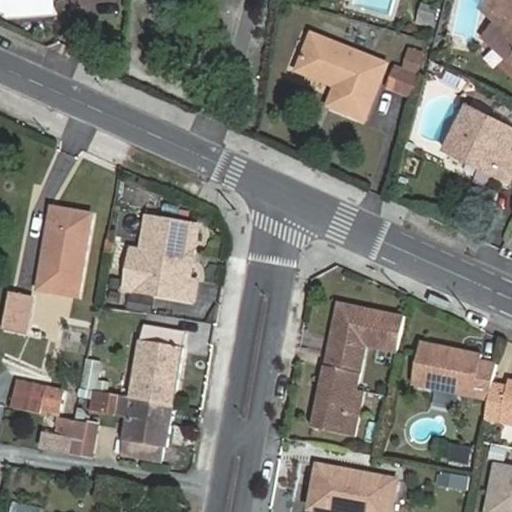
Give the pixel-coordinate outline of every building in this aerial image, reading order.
[(511,0),(495,0),(486,12),(501,25),(487,41),(511,62),(511,0)] [(420,13),(417,24),(431,29),(435,17),(420,13)] [(366,123),(387,67),(314,38),(300,74),(337,89),(330,108),(366,123)] [(412,100),(418,81),(395,72),(388,91),(412,100)] [(450,158),(502,183),(511,161),(511,131),(471,112),(450,158)] [(511,161),(502,183),(511,187),(511,161)] [(78,294),(92,214),(55,207),(40,287),(78,294)] [(144,272),(133,270),(129,289),(197,302),(201,282),(194,281),(203,228),(154,219),(147,252),(144,272)] [(137,250),(133,270),(144,272),(147,252),(137,250)] [(32,301),(10,296),(3,330),(25,334),(32,301)] [(157,300),(134,296),(132,309),(155,313),(157,300)] [(404,348),(411,311),(385,306),(384,312),(373,309),(375,304),(345,298),(328,381),(335,383),(332,393),(326,392),(319,426),(361,435),(370,389),(364,388),(374,342),(404,348)] [(133,398),(175,405),(184,348),(164,345),(167,330),(145,326),(137,377),(133,398)] [(164,345),(184,348),(186,333),(167,330),(164,345)] [(497,381),(501,362),(485,358),(486,353),(464,348),(463,353),(455,352),(456,347),(425,340),(416,381),(493,397),(497,381)] [(96,389),(100,360),(86,357),(81,386),(96,389)] [(124,374),(120,395),(133,398),(137,377),(124,374)] [(493,397),(490,417),(511,421),(511,378),(510,384),(497,381),(493,397)] [(328,381),(326,392),(332,393),(335,383),(328,381)] [(22,385),(16,411),(60,419),(65,393),(22,385)] [(130,416),(130,419),(172,427),(175,405),(133,398),(120,395),(105,392),(102,410),(130,416)] [(172,427),(130,419),(124,455),(163,462),(166,447),(168,447),(172,427)] [(42,448),(93,457),(99,426),(66,420),(62,437),(45,434),(42,448)] [(482,511),(511,511),(511,464),(490,462),(482,511)] [(398,511),(405,479),(327,463),(318,506),(348,511),(398,511)] [(441,470),(437,485),(465,491),(469,476),(441,470)] [(157,511),(161,491),(140,487),(136,511),(157,511)]
